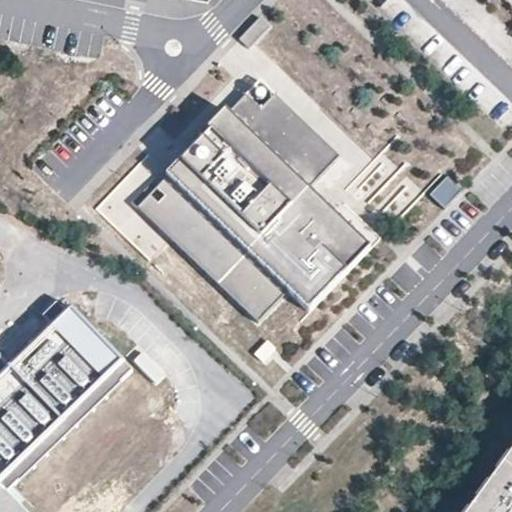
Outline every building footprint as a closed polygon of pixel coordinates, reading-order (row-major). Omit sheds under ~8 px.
[(260,20),(240,40),(249,49),(269,28),(260,20)] [(244,98),(135,210),(255,326),(286,294),(308,314),(367,252),(306,194),(338,161),(273,98),(259,112),(244,98)] [(461,192),(447,179),(430,197),(444,210),(461,192)] [(0,511),(26,511),(0,484),(0,481),(124,361),(72,306),(11,366),(0,355),(0,511)] [(511,511),(511,441),(461,511),(511,511)]
